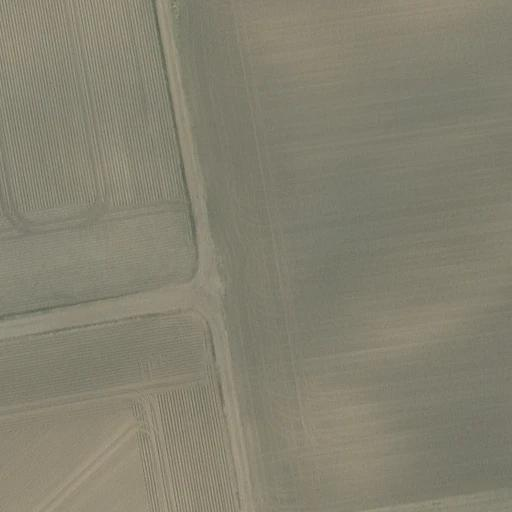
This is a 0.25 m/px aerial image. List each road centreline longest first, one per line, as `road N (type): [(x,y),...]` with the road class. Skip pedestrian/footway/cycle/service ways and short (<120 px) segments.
road 1 (track): [(205,293),(155,0)]
road 2 (track): [(205,293),(243,511)]
road 3 (track): [(0,328),(205,293)]
